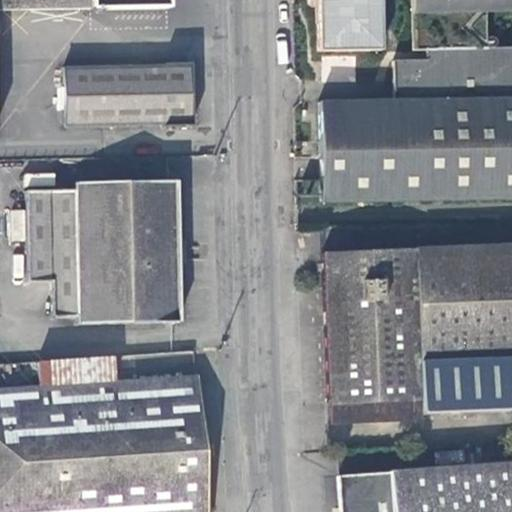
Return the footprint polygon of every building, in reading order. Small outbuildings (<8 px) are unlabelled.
[(0,0),(0,10),(101,8),(100,0),(0,0)] [(130,0),(131,34),(185,33),(184,0),(130,0)] [(306,101),(310,206),(511,200),(511,0),(312,0),(312,52),(375,51),(373,0),(403,0),(405,52),(420,52),(420,61),(387,61),(388,99),(306,101)] [(63,65),(64,132),(198,126),(197,63),(63,65)] [(52,317),(76,324),(176,322),(174,183),(74,183),(74,189),(26,190),(27,281),(51,281),(52,317)] [(511,243),(403,247),(403,250),(318,254),(322,406),(421,400),(412,417),(511,413),(511,243)] [(112,382),(110,358),(53,361),(35,363),(37,388),(0,390),(0,511),(202,511),(194,376),(112,382)] [(413,422),(412,417),(421,400),(322,406),(321,426),(413,422)] [(511,511),(511,464),(332,477),(334,511),(511,511)]
